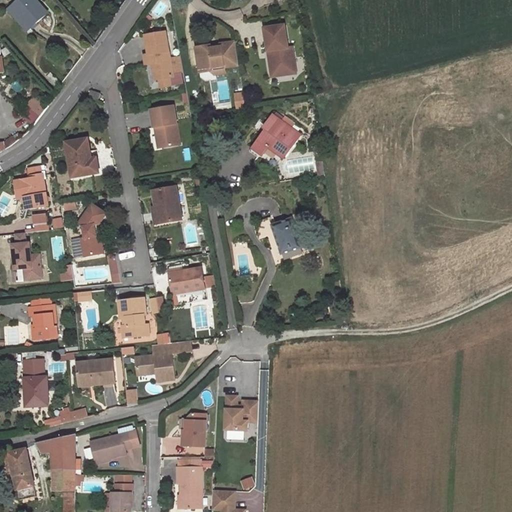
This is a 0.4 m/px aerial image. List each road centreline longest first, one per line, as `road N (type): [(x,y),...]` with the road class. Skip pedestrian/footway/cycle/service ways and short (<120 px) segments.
road 1 (track): [(265,338),(399,330),(511,287)]
road 2 (residential): [(143,272),(106,70),(96,62)]
road 3 (residential): [(154,406),(0,442)]
road 4 (residential): [(96,62),(31,145),(0,165)]
road 5 (residential): [(265,338),(237,344),(186,393),(154,406)]
